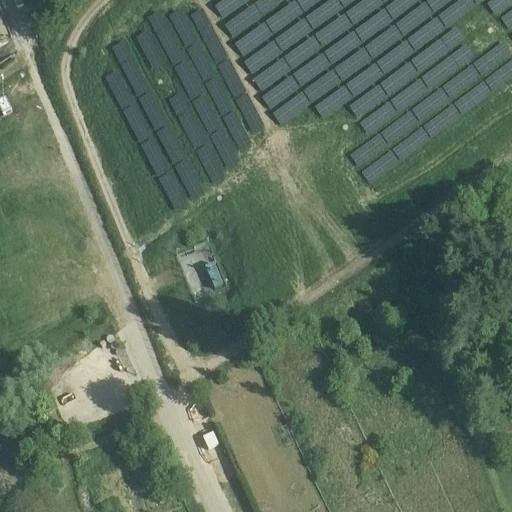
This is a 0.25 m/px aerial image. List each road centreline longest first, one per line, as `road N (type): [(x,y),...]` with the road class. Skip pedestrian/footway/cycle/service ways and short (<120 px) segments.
road 1 (track): [(26,42),(142,339)]
road 2 (residential): [(226,511),(142,339)]
